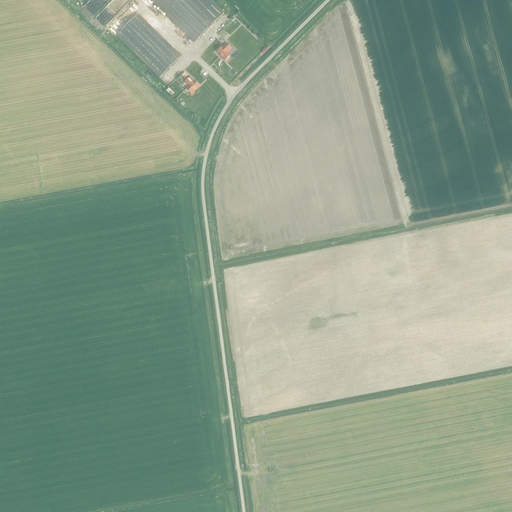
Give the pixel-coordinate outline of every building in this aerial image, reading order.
[(88,0),(87,1),(93,10),(107,0),(88,0)] [(152,0),(195,42),(224,14),(209,0),(152,0)] [(117,36),(160,78),(181,57),(138,14),(117,36)] [(220,56),(225,61),(231,55),(229,52),(232,49),(226,43),(217,52),(220,55),(220,56)] [(189,92),(192,94),(197,89),(196,89),(199,86),(190,77),(185,83),(188,86),(186,89),(186,90),(188,92),(189,92)]
